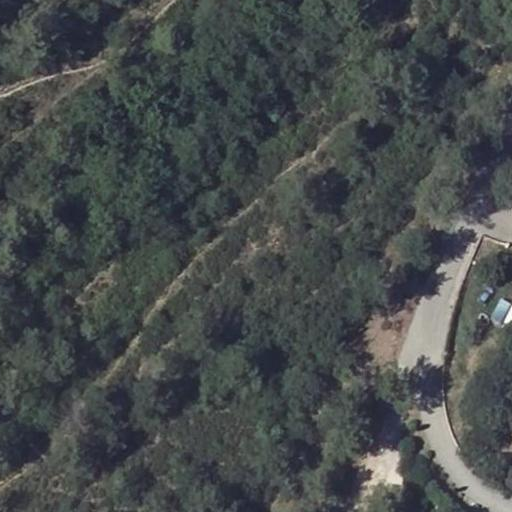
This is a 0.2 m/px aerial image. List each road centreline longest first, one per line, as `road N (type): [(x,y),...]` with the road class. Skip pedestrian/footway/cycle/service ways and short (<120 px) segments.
road 1 (residential): [(511,510),(433,449),(412,359),(462,222),(511,142)]
road 2 (track): [(418,386),(369,472),(357,511)]
